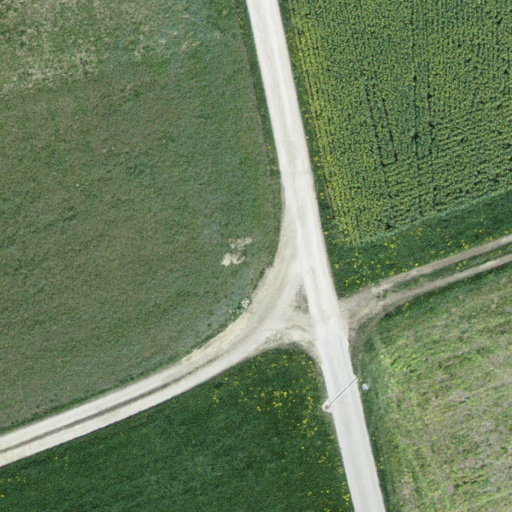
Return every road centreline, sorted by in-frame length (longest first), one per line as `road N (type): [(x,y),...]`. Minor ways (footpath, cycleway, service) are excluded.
road 1 (track): [(0,450),(323,318)]
road 2 (track): [(259,0),(323,318)]
road 3 (track): [(511,247),(323,318)]
road 4 (track): [(323,318),(367,511)]
